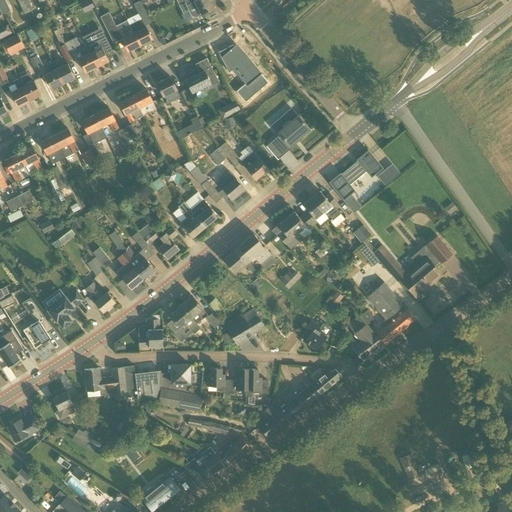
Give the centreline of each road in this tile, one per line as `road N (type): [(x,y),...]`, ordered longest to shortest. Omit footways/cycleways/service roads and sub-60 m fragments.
road 1 (secondary): [(91,343),(356,133)]
road 2 (residential): [(357,381),(331,361),(126,359),(102,357),(91,343)]
road 3 (residential): [(0,139),(249,13)]
road 4 (residential): [(176,511),(357,381)]
road 5 (residential): [(511,265),(395,102)]
road 6 (residential): [(495,480),(441,324)]
road 7 (residential): [(249,13),(356,133)]
